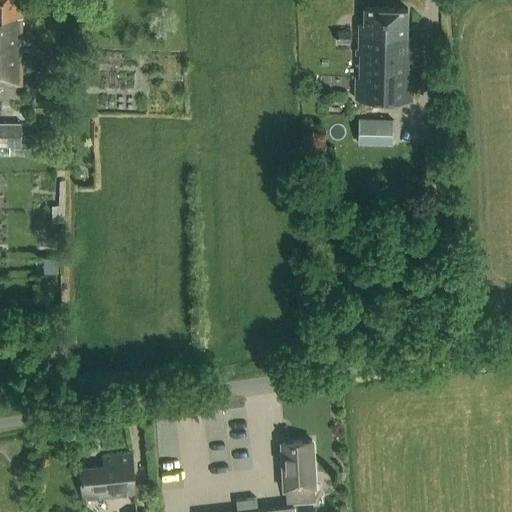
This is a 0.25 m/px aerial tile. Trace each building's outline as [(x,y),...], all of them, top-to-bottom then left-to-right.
[(0,0),(0,84),(22,85),(22,0),(0,0)] [(412,98),(414,40),(408,33),(409,6),(366,5),(365,21),(360,21),(359,41),(357,41),(356,96),(412,98)] [(351,42),(351,29),(337,29),(337,42),(351,42)] [(395,118),(360,117),(360,143),(395,143),(395,118)] [(31,131),(23,131),(23,122),(0,122),(0,146),(14,146),(14,154),(31,154),(31,131)] [(315,486),(316,486),(313,440),(283,442),(285,488),(287,488),(287,502),(316,501),(315,486)] [(108,497),(136,494),(131,455),(104,458),(105,465),(80,468),(83,498),(107,496),(108,497)] [(239,511),(237,511),(296,511),(296,505),(259,509),(257,497),(237,500),(239,511)]
